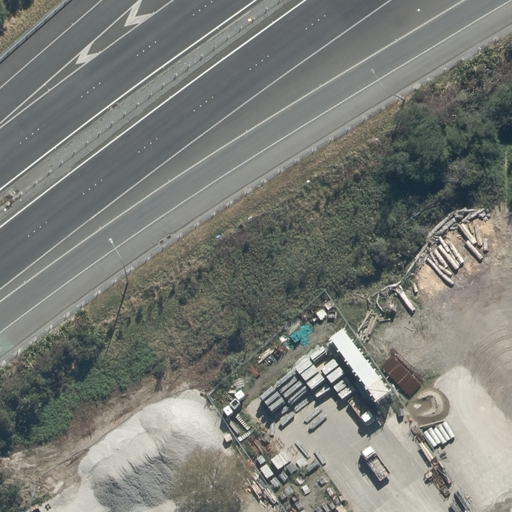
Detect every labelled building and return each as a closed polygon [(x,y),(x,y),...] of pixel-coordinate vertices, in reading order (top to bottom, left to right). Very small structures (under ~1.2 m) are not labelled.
[(481,378),(403,288),(350,334),(397,389),(392,395),(445,456),(438,462),(481,511),(511,483),(511,373),(501,361),(481,378)] [(334,347),(250,410),(301,478),(385,415),(334,347)] [(255,403),(235,374),(184,408),(203,437),(255,403)] [(176,408),(124,444),(137,462),(189,426),(176,408)] [(297,485),(247,421),(233,431),(284,495),(297,485)] [(72,476),(37,497),(44,509),(50,505),(54,511),(68,511),(77,507),(71,497),(81,491),(72,476)]
